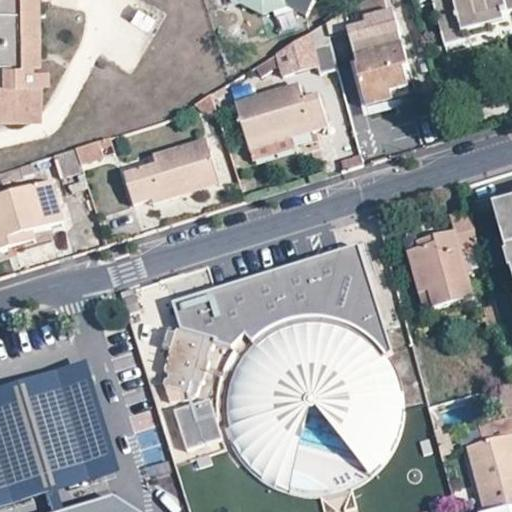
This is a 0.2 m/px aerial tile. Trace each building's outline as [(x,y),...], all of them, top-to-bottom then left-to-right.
[(0,0),(0,110),(34,110),(33,73),(40,72),(40,58),(25,59),(25,53),(32,53),(31,0),(0,0)] [(240,0),(242,4),(265,16),(289,9),(309,19),(318,0),(240,0)] [(364,0),(347,11),(351,31),(379,24),(390,20),(384,0),(364,0)] [(511,0),(436,0),(434,1),(446,44),(464,40),(463,34),(478,30),(475,18),(501,11),(503,18),(509,16),(507,10),(511,8),(511,0)] [(265,16),(272,38),(296,31),(289,9),(265,16)] [(475,18),(478,30),(504,23),(503,18),(501,11),(475,18)] [(351,31),(354,43),(371,39),(375,53),(385,49),(379,24),(351,31)] [(336,70),(323,25),(309,35),(276,55),(283,77),(316,68),(318,75),(336,70)] [(357,68),(368,108),(393,102),(391,93),(408,88),(403,71),(409,69),(402,45),(385,49),(375,53),(371,39),(354,43),(360,67),(357,68)] [(303,100),(299,85),(236,103),(248,143),(251,150),(254,160),(295,148),(292,138),(289,130),(311,124),(313,132),(328,127),(318,95),(303,100)] [(313,132),(311,124),(289,130),(292,138),(313,132)] [(77,143),(79,159),(107,156),(105,140),(77,143)] [(126,174),(135,203),(152,198),(216,178),(206,141),(154,155),(157,166),(126,174)] [(55,159),(60,174),(79,169),(75,154),(55,159)] [(31,163),(0,173),(0,178),(2,186),(35,176),(31,163)] [(216,178),(152,198),(154,206),(219,186),(216,178)] [(0,197),(0,251),(12,247),(9,240),(35,232),(62,224),(49,183),(0,197)] [(511,268),(511,204),(504,207),(510,231),(502,233),(508,256),(511,268)] [(510,231),(504,207),(496,209),(502,233),(510,231)] [(409,256),(422,298),(431,295),(435,309),(473,299),(462,260),(482,255),(471,212),(450,218),(455,236),(432,242),(434,249),(420,253),(409,256)] [(35,232),(9,240),(12,247),(37,240),(35,232)] [(420,253),(434,249),(432,242),(418,245),(420,253)] [(366,272),(359,248),(343,252),(340,265),(360,270),(358,276),(365,277),(366,272)] [(170,402),(196,396),(199,393),(202,383),(204,382),(210,361),(208,359),(210,350),(215,350),(215,348),(214,341),(233,347),(249,339),(253,345),(244,354),(239,361),(231,377),(227,391),(225,406),(226,417),(230,435),(235,448),(241,459),(245,463),(248,468),(256,475),(269,484),(282,491),(302,496),(318,497),(329,496),(335,495),(355,488),(370,478),(385,463),(390,456),(393,451),(400,435),(402,427),(403,421),(404,401),(402,390),(400,382),(394,369),(391,363),(386,355),(392,354),(366,272),(365,277),(358,276),(360,270),(340,265),(343,252),(340,254),(194,299),(173,306),(181,332),(176,336),(165,371),(170,374),(168,381),(166,381),(165,387),(170,402)] [(435,309),(431,295),(422,298),(426,312),(435,309)] [(0,393),(0,511),(6,511),(120,478),(106,431),(87,368),(0,393)] [(222,438),(210,398),(174,410),(186,450),(222,438)] [(470,450),(487,511),(505,511),(511,510),(511,419),(480,428),(485,446),(470,450)] [(133,511),(115,502),(81,511),(133,511)]
